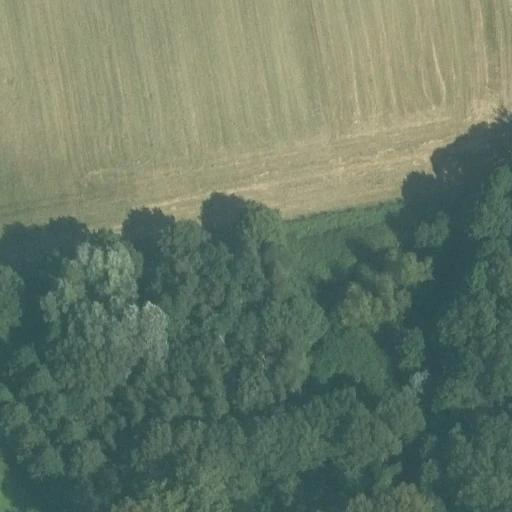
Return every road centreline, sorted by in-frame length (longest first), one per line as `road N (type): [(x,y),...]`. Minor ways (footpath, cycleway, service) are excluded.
road 1 (track): [(329,511),(435,462),(508,476)]
road 2 (track): [(0,378),(87,490),(121,511)]
